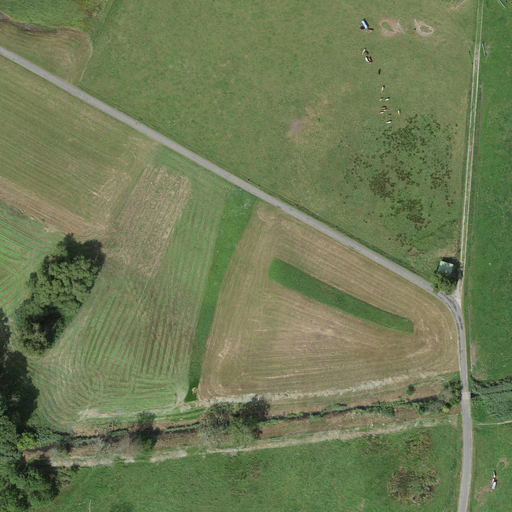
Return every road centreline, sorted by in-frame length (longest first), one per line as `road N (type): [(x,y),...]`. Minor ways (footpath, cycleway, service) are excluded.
road 1 (track): [(0,50),(397,269)]
road 2 (track): [(459,313),(482,0)]
road 3 (unclassified): [(462,511),(467,412),(459,313),(397,269)]
